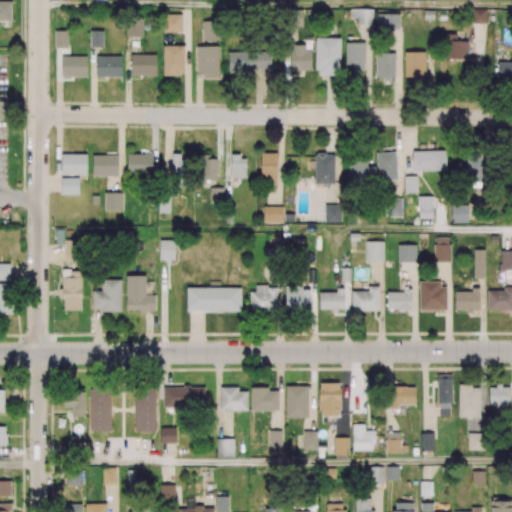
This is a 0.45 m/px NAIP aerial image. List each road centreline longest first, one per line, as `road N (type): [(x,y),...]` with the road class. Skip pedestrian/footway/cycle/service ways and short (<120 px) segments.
road 1 (secondary): [(511,351),(0,353)]
road 2 (residential): [(511,117),(39,114)]
road 3 (residential): [(39,353),(40,0)]
road 4 (residential): [(39,511),(39,353)]
